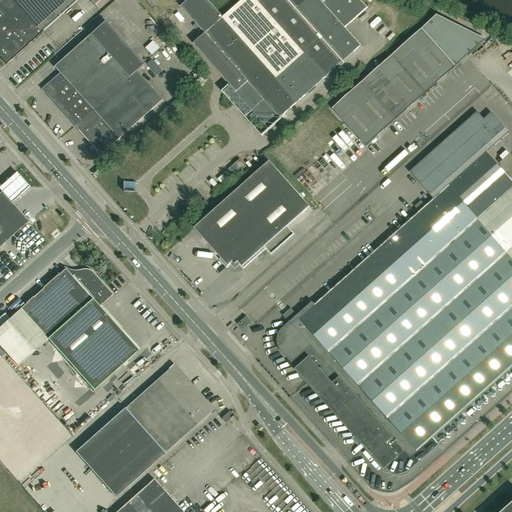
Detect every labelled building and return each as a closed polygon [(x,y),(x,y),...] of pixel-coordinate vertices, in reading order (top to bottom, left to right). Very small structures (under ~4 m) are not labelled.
[(0,57),(6,64),(77,0),(1,0),(0,1),(0,57)] [(92,0),(91,1),(99,10),(109,0),(92,0)] [(361,45),(345,27),(368,7),(361,0),(242,0),(224,17),(208,0),(187,0),(181,6),(205,34),(201,37),(200,35),(195,40),(196,41),(233,84),(224,91),(246,116),(253,110),(257,114),(255,116),(258,120),(260,118),(269,127),(361,45)] [(41,89),(75,126),(136,72),(136,71),(144,64),(105,21),(54,67),(59,73),(41,89)] [(457,66),(423,28),(332,108),(366,146),(457,66)] [(156,42),(149,49),(155,55),(162,48),(156,42)] [(158,60),(164,66),(167,63),(161,57),(158,60)] [(156,76),(161,72),(151,60),(146,65),(156,76)] [(136,72),(75,126),(100,155),(162,100),(136,72)] [(384,470),(385,469),(386,470),(390,473),(394,475),(398,475),(402,475),(406,474),(410,471),(439,445),(433,438),(511,367),(511,181),(487,153),(509,133),(492,113),(484,120),(478,112),(425,159),(426,160),(449,186),(434,200),(426,206),(420,212),(327,295),(315,306),(312,302),(297,315),(296,314),(292,309),(284,317),(288,321),(289,323),(283,328),(280,332),(278,336),(277,340),(277,344),(279,348),(281,352),(296,369),(295,370),(328,407),(345,427),(354,436),(360,443),(384,470)] [(235,178),(246,167),(240,160),(228,171),(235,178)] [(295,234),(291,230),(288,226),(311,207),(270,161),(195,228),(221,258),(220,259),(227,268),(232,263),(233,264),(238,265),(240,264),(244,268),(266,249),(272,255),(295,234)] [(15,172),(0,185),(0,191),(11,203),(29,187),(15,172)] [(140,196),(138,183),(128,185),(130,198),(140,196)] [(0,247),(27,224),(0,194),(0,247)] [(99,307),(113,295),(93,273),(90,271),(85,269),(80,270),(79,271),(77,272),(71,277),(65,270),(21,309),(102,400),(146,360),(99,307)] [(243,330),(251,323),(246,317),(238,325),(243,330)] [(151,353),(159,365),(174,355),(166,343),(151,353)] [(114,498),(204,417),(213,409),(174,365),(75,453),(114,498)] [(225,422),(232,415),(229,412),(222,419),(225,422)] [(181,511),(153,480),(117,511),(181,511)] [(62,501),(49,483),(41,489),(54,507),(62,501)]
